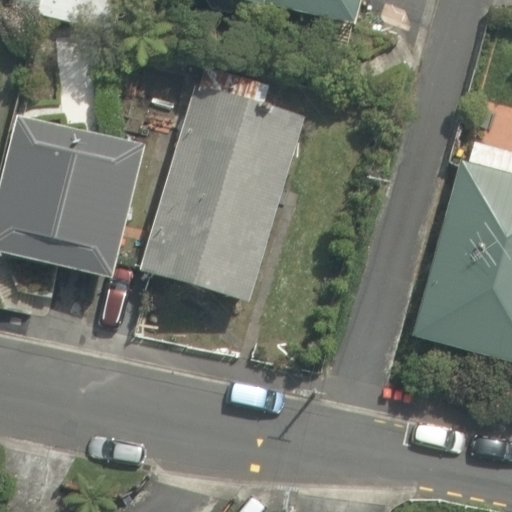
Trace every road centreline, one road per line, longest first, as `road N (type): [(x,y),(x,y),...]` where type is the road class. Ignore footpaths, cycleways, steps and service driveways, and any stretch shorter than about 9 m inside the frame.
road 1 (residential): [(356,457),(466,0)]
road 2 (residential): [(0,383),(356,457)]
road 3 (residential): [(356,457),(511,488)]
